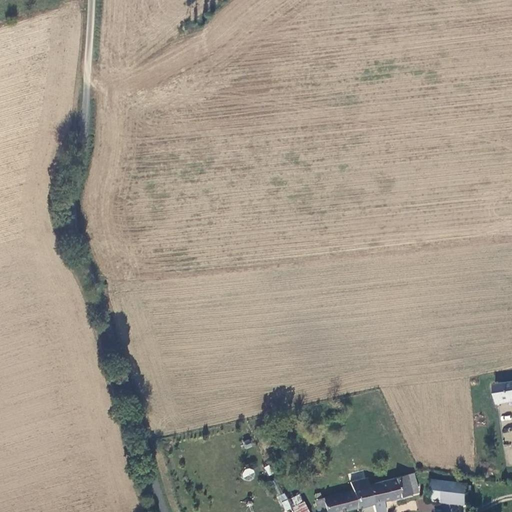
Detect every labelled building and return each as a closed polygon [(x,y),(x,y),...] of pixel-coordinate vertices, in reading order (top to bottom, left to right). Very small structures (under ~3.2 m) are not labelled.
[(511,402),(511,383),(492,387),(495,405),(511,402)] [(348,474),(350,481),(365,477),(363,470),(348,474)] [(414,474),(368,485),(373,506),(419,493),(414,474)] [(366,477),(348,482),(350,490),(368,485),(366,477)] [(429,502),(467,506),(469,487),(431,483),(429,502)] [(363,511),(363,509),(373,506),(368,485),(350,490),(351,491),(355,508),(356,511),(363,511)] [(316,511),(338,511),(355,508),(351,491),(312,500),(314,509),(316,508),(316,511)] [(306,511),(300,501),(290,506),(293,511),(306,511)]
